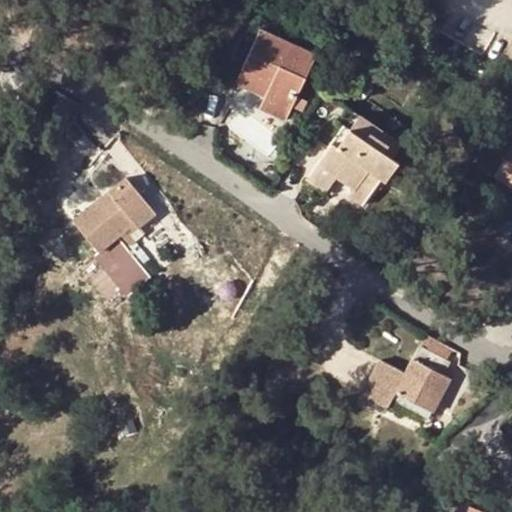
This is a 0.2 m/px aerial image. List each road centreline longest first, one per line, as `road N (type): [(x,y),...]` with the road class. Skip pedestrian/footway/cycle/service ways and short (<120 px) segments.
road 1 (residential): [(0,48),(194,157),(511,367)]
road 2 (residential): [(511,404),(386,511)]
